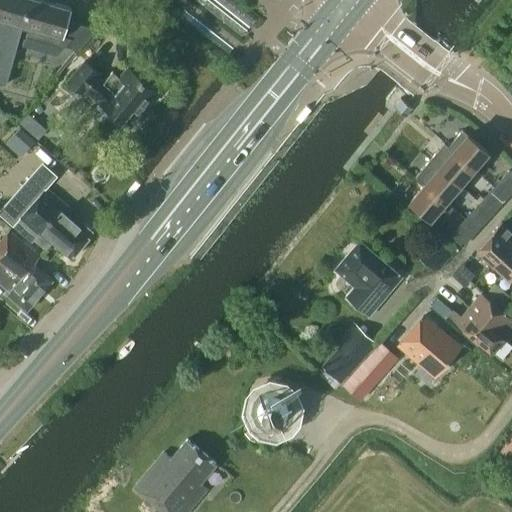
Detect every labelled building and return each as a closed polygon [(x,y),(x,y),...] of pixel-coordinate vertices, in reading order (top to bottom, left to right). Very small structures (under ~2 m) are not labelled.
[(59,50),(64,35),(71,7),(46,0),(0,0),(0,83),(7,86),(24,26),(31,28),(27,40),(59,50)] [(85,61),(82,63),(68,80),(82,92),(86,88),(131,126),(142,113),(140,110),(157,90),(128,66),(120,76),(112,70),(103,81),(96,75),(99,72),(85,61)] [(463,129),(449,145),(448,146),(472,167),(476,171),(491,153),(463,129)] [(458,183),(472,167),(448,146),(449,145),(445,142),(430,159),(458,183)] [(444,200),(445,199),(458,183),(430,159),(415,176),(425,184),(444,200)] [(497,184),(503,190),(511,180),(511,171),(510,170),(497,184)] [(444,200),(425,184),(410,200),(439,224),(454,207),(445,199),(444,200)] [(503,190),(497,184),(484,199),(490,204),(503,190)] [(45,188),(20,219),(39,235),(34,240),(46,251),(53,243),(71,259),(92,235),(70,216),(74,212),(45,188)] [(464,220),(470,226),(483,211),(477,206),(464,220)] [(470,226),(464,220),(451,235),(457,240),(470,226)] [(477,249),(493,264),(511,242),(511,230),(502,221),(477,249)] [(0,281),(11,292),(9,295),(27,311),(52,281),(34,266),(40,259),(9,233),(0,243),(0,281)] [(511,275),(511,242),(493,264),(509,279),(511,275)] [(363,243),(338,271),(356,287),(346,298),(368,317),(402,278),(363,243)] [(475,274),(463,264),(458,270),(470,280),(475,274)] [(458,270),(453,276),(465,286),(470,280),(458,270)] [(511,317),(481,292),(469,307),(506,339),(511,332),(511,317)] [(436,298),(430,305),(438,312),(444,305),(436,298)] [(453,308),(447,316),(456,323),(493,355),(506,339),(469,307),(462,316),(453,308)] [(423,316),(398,343),(421,363),(422,361),(436,373),(458,348),(438,332),(440,330),(423,316)] [(360,325),(325,365),(340,378),(375,338),(360,325)] [(365,358),(356,369),(373,384),(383,374),(365,358)] [(258,421),(247,433),(255,441),(266,428),(273,429),(279,428),(285,426),(291,420),(293,412),(293,404),(288,396),(281,391),(273,391),(265,392),(258,399),(255,405),(254,410),(255,414),(258,421)] [(165,452),(136,487),(164,511),(187,511),(208,488),(201,483),(217,464),(188,439),(172,458),(165,452)]
